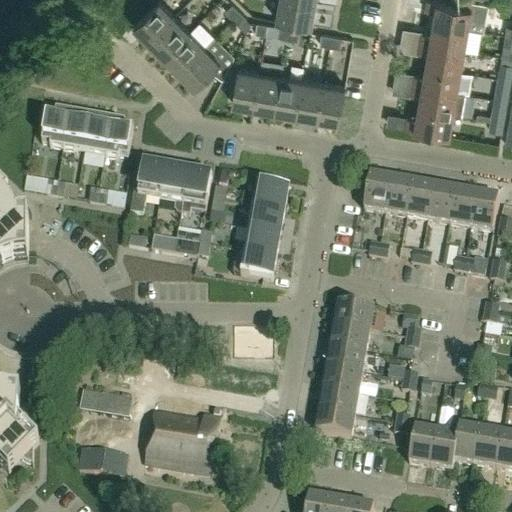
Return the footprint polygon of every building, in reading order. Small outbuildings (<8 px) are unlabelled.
[(312,27),(315,5),(286,0),(279,0),(276,21),(312,27)] [(485,22),(488,5),(478,3),(478,0),(448,0),(448,4),(427,0),(426,11),(435,13),(433,24),(468,30),(470,19),(485,22)] [(149,42),(174,17),(159,1),(133,27),(149,42)] [(232,20),(240,13),(233,5),(225,13),(232,20)] [(247,20),(240,13),(232,20),(240,28),(247,20)] [(164,58),(190,32),(174,17),(149,42),(164,58)] [(257,24),(255,34),(266,36),(268,25),(257,24)] [(464,51),(468,30),(433,24),(431,35),(422,33),(420,43),(464,51)] [(287,40),(289,29),(279,27),(277,38),(287,40)] [(299,31),(289,29),(287,40),(298,42),(299,31)] [(179,73),(205,47),(190,32),(164,58),(179,73)] [(330,47),(332,37),(321,35),(319,45),(330,47)] [(342,38),(332,37),(330,47),(340,49),(342,38)] [(461,72),(464,51),(420,43),(418,54),(428,55),(426,66),(461,72)] [(221,63),(205,47),(179,73),(195,88),(221,63)] [(457,93),(461,72),(426,66),(424,78),(414,76),(412,86),(465,95),(457,93)] [(254,108),(260,72),(238,68),(232,104),(254,108)] [(511,70),(500,69),(498,79),(511,81),(511,73),(511,70)] [(275,112),(281,76),(260,72),(254,108),(275,112)] [(296,115),(302,80),(281,76),(275,112),(296,115)] [(507,103),(511,81),(498,79),(494,100),(507,103)] [(317,119),(324,84),(302,80),(296,115),(317,119)] [(345,87),(324,84),(317,119),(339,123),(345,87)] [(461,116),(465,95),(412,86),(411,96),(420,98),(418,109),(453,115),(461,116)] [(503,124),(505,113),(507,103),(494,100),(491,122),(503,124)] [(449,137),(453,115),(418,109),(416,120),(407,119),(405,129),(449,137)] [(63,152),(69,115),(56,113),(56,116),(49,115),(49,114),(47,114),(42,145),(43,145),(51,147),(50,150),(63,152)] [(85,156),(91,119),(69,115),(63,152),(85,156)] [(106,159),(113,123),(91,119),(85,156),(106,159)] [(501,134),(503,124),(491,122),(489,132),(501,134)] [(125,125),(113,123),(106,159),(119,162),(120,159),(127,160),(128,161),(134,129),(132,129),(132,130),(125,128),(125,125)] [(161,202),(166,170),(144,166),(139,194),(134,194),(131,215),(144,217),(147,200),(161,202)] [(182,216),(189,174),(166,170),(161,202),(176,205),(175,211),(178,215),(182,216)] [(212,178),(189,174),(182,216),(189,217),(191,208),(206,210),(212,178)] [(386,216),(392,181),(370,177),(364,212),(386,216)] [(407,219),(413,184),(392,181),(386,216),(407,219)] [(54,198),(57,185),(48,183),(45,196),(54,198)] [(285,215),(289,192),(247,184),(243,207),(285,215)] [(428,223),(435,188),(413,184),(407,219),(428,223)] [(66,187),(57,185),(54,198),(63,200),(66,187)] [(450,227),(456,192),(435,188),(428,223),(450,227)] [(0,270),(3,269),(7,267),(11,265),(15,264),(20,263),(24,262),(29,262),(29,220),(25,220),(17,221),(7,203),(10,200),(0,190),(0,458),(1,458),(5,456),(8,455),(9,455),(12,455),(14,455),(17,456),(19,457),(22,459),(26,462),(28,464),(30,464),(33,465),(33,468),(34,468),(34,450),(39,445),(34,439),(34,363),(30,364),(25,364),(20,363),(16,362),(11,361),(7,359),(3,357),(0,355),(0,270)] [(216,190),(214,202),(225,204),(227,192),(216,190)] [(97,205),(99,192),(90,191),(88,204),(97,205)] [(108,194),(99,192),(97,205),(106,207),(108,194)] [(471,231),(477,196),(456,192),(450,227),(471,231)] [(499,199),(477,196),(471,231),(493,235),(499,199)] [(223,216),(225,204),(214,202),(212,214),(223,216)] [(281,237),(285,215),(243,207),(242,212),(245,216),(251,217),(249,231),(281,237)] [(511,222),(502,221),(500,230),(511,231),(511,222)] [(511,242),(511,236),(511,231),(500,230),(498,240),(511,242)] [(277,260),(281,237),(249,231),(246,246),(239,245),(238,253),(277,260)] [(202,234),(200,246),(211,248),(213,236),(202,234)] [(143,240),(131,238),(129,249),(141,251),(143,240)] [(198,258),(200,247),(177,243),(176,246),(174,257),(198,261),(198,258)] [(174,257),(176,246),(164,244),(163,255),(174,257)] [(209,260),(211,248),(200,246),(200,247),(198,258),(209,260)] [(378,260),(380,247),(371,246),(369,259),(378,260)] [(390,249),(380,247),(378,260),(387,262),(390,249)] [(273,283),(277,260),(238,253),(236,261),(243,263),(241,277),(273,283)] [(421,268),(423,255),(414,253),(411,266),(421,268)] [(432,256),(423,255),(421,268),(430,269),(432,256)] [(463,275),(465,262),(456,261),(454,273),(463,275)] [(473,277),(475,264),(465,262),(463,275),(473,277)] [(494,263),(492,272),(505,274),(507,265),(494,263)] [(503,284),(505,274),(492,272),(491,282),(503,284)] [(485,305),(484,315),(497,317),(498,308),(485,305)] [(339,306),(335,328),(370,334),(374,312),(339,306)] [(495,326),(497,317),(484,315),(482,324),(495,326)] [(418,329),(420,320),(404,318),(403,326),(418,329)] [(367,355),(370,334),(335,328),(331,349),(367,355)] [(409,331),(408,340),(421,343),(422,333),(409,331)] [(419,352),(421,343),(408,340),(406,350),(419,352)] [(478,348),(476,357),(489,359),(491,350),(478,348)] [(363,376),(367,355),(331,349),(328,370),(363,376)] [(487,369),(489,359),(476,357),(475,366),(487,369)] [(359,398),(363,376),(328,370),(324,391),(359,398)] [(419,377),(406,374),(388,371),(387,380),(404,383),(417,386),(419,377)] [(380,396),(382,375),(366,374),(364,395),(380,396)] [(434,384),(424,382),(422,395),(432,396),(434,384)] [(415,395),(417,386),(404,383),(403,393),(415,395)] [(487,401),(489,388),(479,386),(477,399),(487,401)] [(466,389),(457,388),(455,400),(464,402),(466,389)] [(498,389),(489,388),(487,401),(496,402),(498,389)] [(355,419),(359,398),(324,391),(320,413),(355,419)] [(83,393),(80,415),(132,423),(135,402),(83,393)] [(352,441),(355,419),(320,413),(316,435),(352,441)] [(211,477),(221,421),(205,419),(204,423),(155,414),(146,466),(211,477)] [(398,417),(397,426),(410,428),(411,419),(398,417)] [(392,440),(393,424),(373,423),(373,439),(392,440)] [(408,438),(410,428),(397,426),(395,435),(408,438)] [(475,467),(481,432),(459,428),(458,438),(454,463),(475,467)] [(431,469),(437,434),(415,430),(409,465),(431,469)] [(496,471),(503,436),(481,432),(475,467),(496,471)] [(454,463),(458,438),(437,434),(431,469),(453,473),(454,463)] [(511,473),(511,437),(503,436),(496,471),(511,473)] [(128,458),(83,451),(79,472),(125,479),(128,458)] [(329,511),(331,501),(309,497),(306,511),(329,511)] [(350,511),(352,505),(331,501),(329,511),(350,511)]
